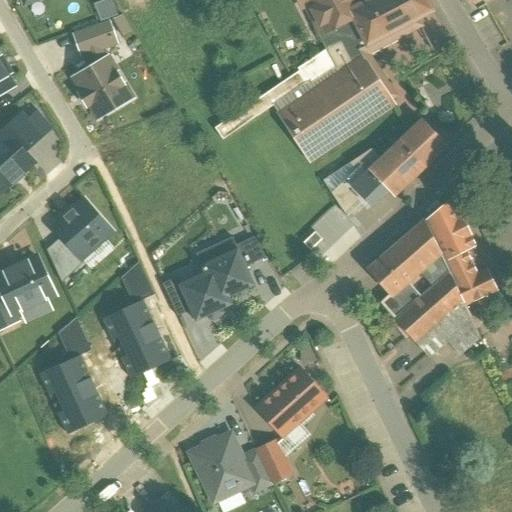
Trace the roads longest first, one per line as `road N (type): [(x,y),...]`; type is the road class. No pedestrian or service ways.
road 1 (residential): [(69,511),(285,312),(323,288)]
road 2 (residential): [(2,0),(80,154),(0,234)]
road 3 (residential): [(323,288),(511,101)]
road 4 (residential): [(323,288),(433,511)]
